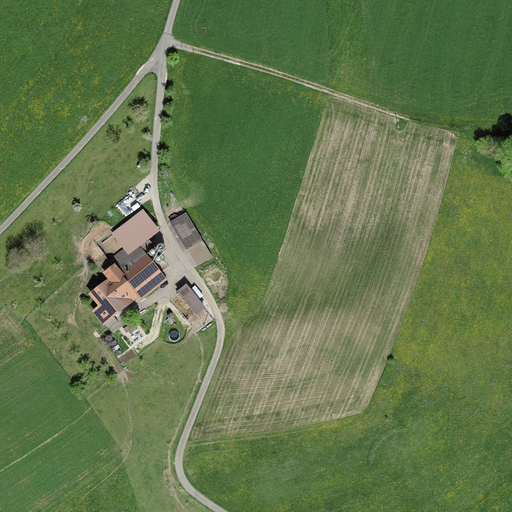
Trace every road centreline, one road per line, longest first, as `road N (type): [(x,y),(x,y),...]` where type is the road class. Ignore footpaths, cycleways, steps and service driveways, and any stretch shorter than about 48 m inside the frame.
road 1 (unclassified): [(162,48),(162,224),(217,316),(219,336),(179,452),(180,476),(221,511)]
road 2 (track): [(165,39),(416,119)]
road 3 (unclassified): [(0,230),(162,48)]
